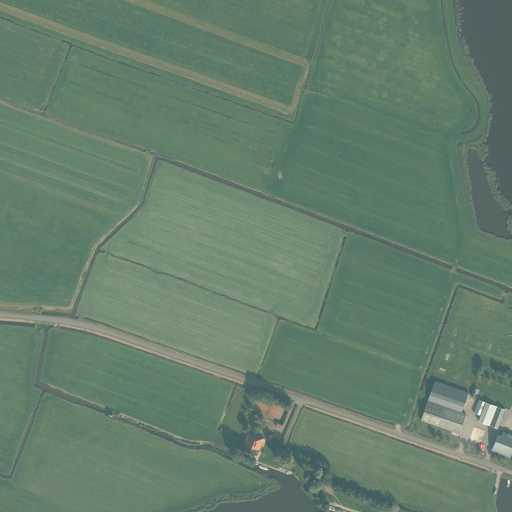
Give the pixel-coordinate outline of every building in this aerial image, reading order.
[(459,381),(461,373),(455,371),(452,379),(459,381)] [(468,392),(434,381),(421,421),(458,434),(465,414),(461,412),(468,392)] [(478,421),(497,428),(505,410),(485,402),(478,421)] [(260,436),(248,431),(240,449),(257,456),(264,439),(259,437),(260,436)] [(511,435),(502,432),(501,436),(497,434),(491,450),(510,457),(511,450),(511,435)]
